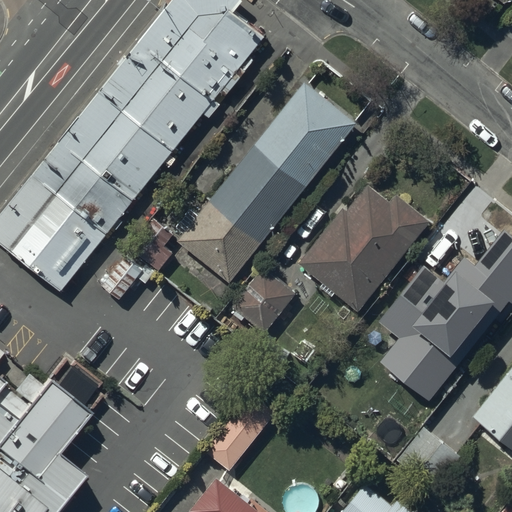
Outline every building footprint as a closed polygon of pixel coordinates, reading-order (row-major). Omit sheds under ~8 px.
[(186,0),(0,230),(0,244),(61,294),(267,39),(218,0),(186,0)] [(356,119),(306,79),(178,239),(229,279),(356,119)] [(359,307),(431,217),(397,190),(391,198),(368,180),(347,207),(343,204),(300,259),(359,307)] [(174,232),(153,216),(130,244),(160,268),(174,250),(165,243),(174,232)] [(511,302),(511,235),(504,229),(474,266),(463,257),(444,282),(423,265),(379,321),(399,337),(380,361),(429,399),(507,301),(511,304),(511,302)] [(146,261),(144,265),(128,252),(102,283),(120,297),(138,275),(146,281),(156,269),(146,261)] [(298,291),(263,264),(232,303),(267,330),(298,291)] [(356,406),(385,366),(356,346),(328,384),(334,388),(329,395),(342,405),(346,399),(356,406)] [(0,383),(0,382),(0,511),(36,511),(38,510),(40,511),(48,511),(82,471),(54,449),(88,408),(80,402),(99,379),(74,358),(54,383),(47,378),(42,384),(26,370),(14,385),(29,398),(26,401),(1,382),(0,383)] [(511,365),(473,413),(511,444),(511,365)] [(253,392),(206,449),(230,468),(276,410),(253,392)] [(424,425),(398,458),(433,486),(460,452),(424,425)] [(265,511),(216,473),(189,508),(193,510),(191,511),(265,511)] [(393,503),(364,481),(340,511),(416,511),(398,497),(393,503)] [(511,511),(511,495),(498,511),(511,511)]
